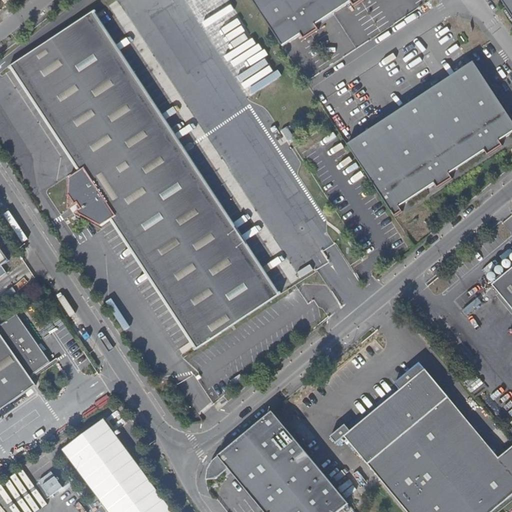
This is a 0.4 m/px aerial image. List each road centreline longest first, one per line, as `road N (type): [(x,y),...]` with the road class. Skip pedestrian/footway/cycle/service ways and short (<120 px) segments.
road 1 (unclassified): [(181,460),(511,190)]
road 2 (unclassified): [(0,182),(181,460)]
road 3 (unknown): [(409,340),(324,412),(324,437),(349,472)]
road 4 (unknown): [(456,0),(317,92)]
road 5 (unknown): [(409,340),(501,451)]
road 6 (unknown): [(411,272),(472,344),(491,340),(511,319)]
road 7 (unknown): [(117,362),(0,442)]
